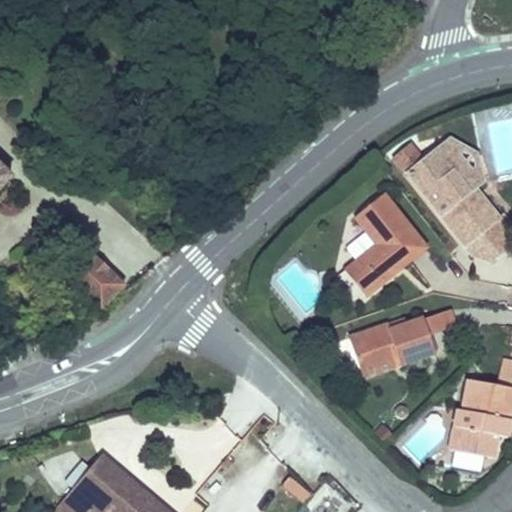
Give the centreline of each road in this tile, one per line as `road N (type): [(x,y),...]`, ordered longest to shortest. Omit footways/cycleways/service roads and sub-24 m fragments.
road 1 (unclassified): [(174,298),(334,149),(447,78)]
road 2 (residential): [(398,511),(174,298)]
road 3 (unclassified): [(0,404),(111,361),(174,298)]
